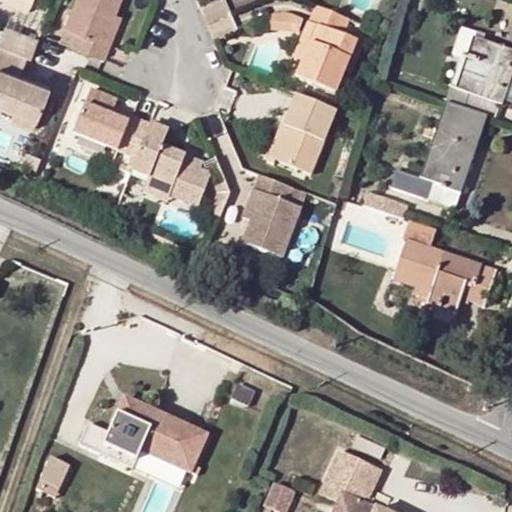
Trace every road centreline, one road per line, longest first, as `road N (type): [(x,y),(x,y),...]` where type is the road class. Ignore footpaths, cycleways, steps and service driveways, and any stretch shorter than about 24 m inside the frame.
road 1 (tertiary): [(504,454),(157,287),(0,231)]
road 2 (track): [(2,511),(85,261)]
